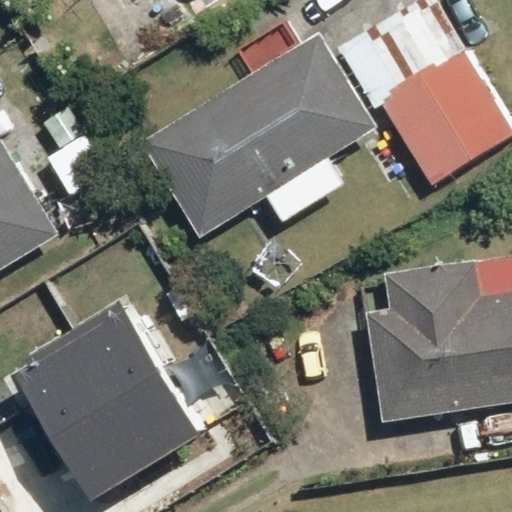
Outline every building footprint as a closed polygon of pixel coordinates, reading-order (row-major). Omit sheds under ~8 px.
[(190,0),(198,13),(220,0),(190,0)] [(511,104),(446,0),(415,0),(352,40),(392,104),(396,101),(444,178),(511,135),(511,104)] [(393,119),(332,24),(156,137),(217,231),(280,191),(296,217),(362,175),(346,149),(393,119)] [(0,144),(0,271),(72,228),(16,135),(0,144)] [(404,303),(380,306),(395,418),(511,401),(511,252),(400,268),(404,303)] [(84,323),(159,451),(211,421),(136,293),(84,323)] [(35,352),(110,480),(159,451),(84,323),(35,352)]
